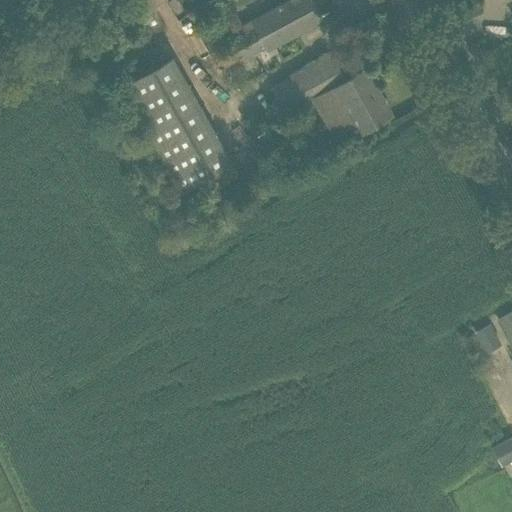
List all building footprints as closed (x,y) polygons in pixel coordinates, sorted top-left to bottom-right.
[(257,30),(231,44),(239,59),(265,45),(267,49),(324,19),(314,0),(289,0),(252,20),(257,30)] [(330,52),(306,67),(321,92),(311,97),(337,145),(338,144),(373,124),(391,114),(365,68),(345,79),(330,52)] [(119,85),(129,103),(181,194),(205,180),(211,193),(238,177),(232,164),(234,163),(181,73),(171,56),(119,85)] [(511,310),(498,318),(511,341),(511,310)] [(488,323),(473,332),(484,352),(499,344),(488,323)] [(511,458),(511,436),(492,447),(501,464),(511,458)]
